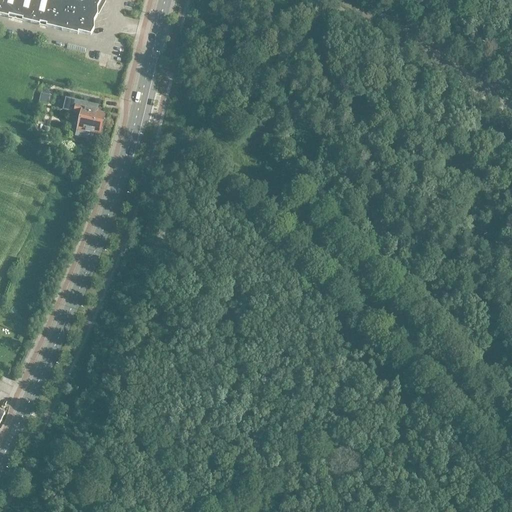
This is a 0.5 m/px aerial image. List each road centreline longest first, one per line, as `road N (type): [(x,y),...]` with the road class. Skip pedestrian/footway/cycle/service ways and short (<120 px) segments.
road 1 (primary): [(0,463),(104,226),(165,0)]
road 2 (unclassified): [(511,104),(344,0)]
